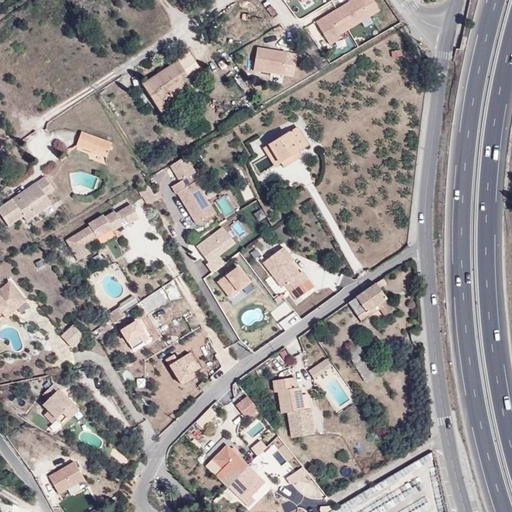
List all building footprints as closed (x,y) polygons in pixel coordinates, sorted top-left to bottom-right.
[(350,0),(315,21),(330,46),(343,39),(340,34),(380,10),(374,0),(350,0)] [(253,72),(284,77),(287,53),(257,48),(253,72)] [(168,100),(182,90),(186,88),(181,79),(199,67),(189,53),(177,61),(178,62),(143,85),(161,113),(172,106),(168,100)] [(287,53),(284,77),(294,79),(297,55),(287,53)] [(187,97),(182,90),(168,100),(172,106),(187,97)] [(267,155),(274,166),(309,145),(299,128),(264,149),(267,155)] [(82,132),(77,147),(106,157),(111,143),(82,132)] [(185,157),(171,166),(180,182),(172,187),(176,194),(178,193),(197,225),(215,214),(195,182),(193,183),(189,177),(195,173),(185,157)] [(199,180),(195,173),(189,177),(193,183),(195,182),(199,180)] [(45,178),(37,183),(39,187),(15,203),(13,200),(0,208),(0,212),(9,227),(23,217),(27,222),(37,216),(31,206),(45,196),(54,191),(45,178)] [(39,187),(37,183),(13,200),(15,203),(39,187)] [(138,189),(148,205),(152,203),(156,201),(147,184),(138,189)] [(52,206),(45,196),(31,206),(37,216),(52,206)] [(88,223),(90,226),(65,240),(75,256),(88,248),(87,245),(113,230),(113,231),(123,225),(124,227),(140,218),(132,203),(116,212),(115,210),(105,216),(104,214),(88,223)] [(226,226),(197,244),(213,272),(227,263),(222,254),(237,245),(226,226)] [(285,285),(290,293),(295,289),(301,297),(313,287),(302,272),(299,274),(296,276),(287,265),(290,263),(293,260),(283,247),(262,262),(282,288),(285,285)] [(287,265),(296,276),(299,274),(290,263),(287,265)] [(250,282),(238,266),(218,281),(230,297),(250,282)] [(386,284),(383,279),(371,287),(348,304),(357,317),(365,311),(367,314),(377,307),(380,310),(384,316),(394,310),(380,289),(386,284)] [(10,280),(0,288),(0,314),(2,312),(6,318),(27,301),(10,280)] [(296,300),(301,297),(295,289),(290,293),(296,300)] [(370,317),(380,310),(377,307),(367,314),(368,315),(370,317)] [(114,324),(125,317),(119,309),(108,316),(114,324)] [(365,311),(357,317),(360,321),(368,315),(367,314),(365,311)] [(139,321),(123,329),(132,348),(148,341),(139,321)] [(74,348),(86,337),(74,325),(63,336),(74,348)] [(359,345),(347,353),(365,383),(383,372),(373,355),(367,359),(359,345)] [(178,359),(176,354),(167,359),(181,386),(204,374),(193,352),(178,359)] [(274,365),(269,358),(255,369),(259,375),(274,365)] [(326,358),(308,370),(314,378),(331,366),(326,358)] [(199,387),(205,394),(212,387),(210,385),(213,382),(209,377),(199,387)] [(294,379),(272,382),(274,393),(278,392),(282,414),(288,412),(293,438),(315,435),(310,409),(304,410),(300,389),(296,389),(294,379)] [(71,419),(81,409),(70,399),(69,400),(58,389),(60,388),(54,383),(43,395),(48,400),(43,405),(57,419),(64,412),(71,419)] [(246,420),(258,411),(247,397),(235,406),(246,420)] [(210,409),(196,422),(203,429),(211,422),(209,419),(215,414),(210,409)] [(222,470),(216,476),(245,504),(265,483),(231,450),(216,464),(222,470)] [(83,489),(80,483),(87,480),(77,461),(50,475),(60,495),(70,489),(73,494),(83,489)]
